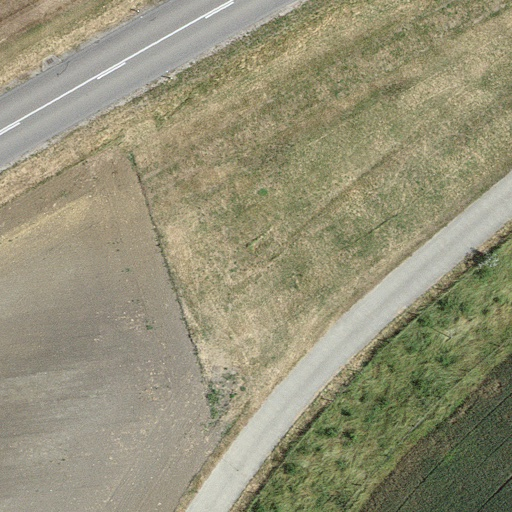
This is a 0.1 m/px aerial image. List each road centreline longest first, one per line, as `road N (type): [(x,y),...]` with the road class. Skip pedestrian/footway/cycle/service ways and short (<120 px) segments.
road 1 (track): [(206,511),(312,370),(511,196)]
road 2 (secondary): [(0,127),(229,0)]
